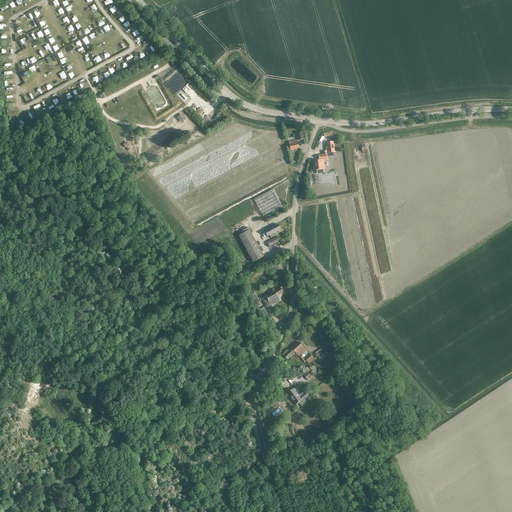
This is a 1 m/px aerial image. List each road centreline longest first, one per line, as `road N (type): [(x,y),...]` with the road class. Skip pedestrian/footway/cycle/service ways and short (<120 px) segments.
road 1 (unclassified): [(259,377),(291,308),(292,220),(316,119)]
road 2 (tertiary): [(316,119),(240,102),(137,0)]
road 3 (tertiary): [(316,119),(367,124),(511,110)]
road 4 (track): [(84,74),(106,116),(150,127),(224,91)]
